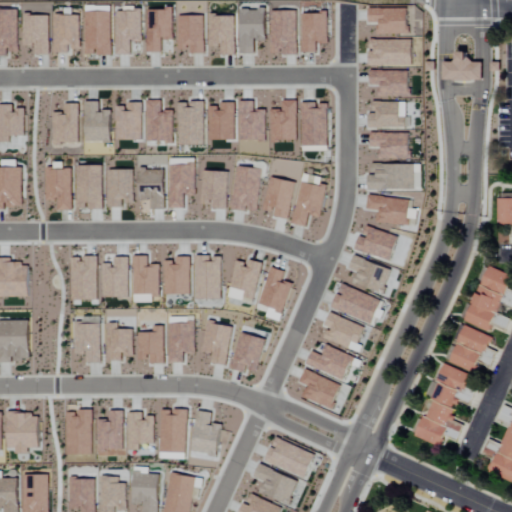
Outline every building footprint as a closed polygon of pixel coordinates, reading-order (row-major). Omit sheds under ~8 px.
[(410,34),(410,8),(370,9),(370,23),(380,23),(380,35),(410,34)] [(255,55),(256,42),(267,42),(268,10),(242,9),(241,54),(255,55)] [(20,10),(0,10),(0,56),(8,57),(8,53),(19,53),(20,10)] [(174,10),(148,10),(147,53),(162,53),(163,40),(173,41),(174,10)] [(143,43),(143,11),(117,12),(117,55),(132,55),(131,43),(143,43)] [(87,56),(113,55),(112,12),(86,13),(87,56)] [(298,55),(298,12),(272,12),(272,55),(298,55)] [(317,54),(318,44),(328,45),(329,14),(304,13),(303,53),(317,54)] [(81,15),(55,16),(56,54),(71,54),(71,51),(82,50),(81,15)] [(50,16),(24,17),(25,46),(36,46),(36,55),(51,55),(50,16)] [(206,17),(179,16),(179,50),(190,51),(189,54),(205,54),(206,17)] [(222,56),(236,56),(237,17),(210,16),(210,47),(222,47),(222,56)] [(370,65),(414,66),(414,41),(370,41),(370,65)] [(443,62),(443,79),(482,79),(482,61),(473,62),(467,57),(467,51),(458,51),(458,57),(453,62),(443,62)] [(490,60),(494,60),(500,60),(500,71),(494,71),(490,71),(490,60)] [(425,61),(435,61),(435,70),(425,70),(425,61)] [(410,97),(411,71),(371,70),(370,86),(380,86),(380,96),(410,97)] [(174,111),(163,111),(163,101),(148,101),(147,142),(173,143),(174,111)] [(272,142),(298,142),(297,101),(283,102),(283,110),(271,110),(272,142)] [(204,146),(205,103),(179,102),(179,146),(204,146)] [(240,141),(266,141),(266,110),(255,110),(255,102),(240,102),(240,141)] [(87,143),(112,143),(112,111),(100,111),(100,103),(86,103),(87,143)] [(143,103),(128,103),(128,107),(117,107),(116,141),(142,142),(143,103)] [(210,141),(235,141),(236,103),(221,103),(221,107),(210,107),(210,141)] [(80,104),(66,104),(65,113),(54,112),(54,143),(79,144),(80,104)] [(25,137),(26,107),(0,106),(0,143),(10,143),(10,136),(25,137)] [(399,107),(409,108),(408,138),(398,137),(399,107)] [(380,159),(411,159),(411,133),(372,133),(372,148),(380,148),(380,159)] [(196,197),(197,165),(171,165),(170,209),(185,209),(186,196),(196,197)] [(369,191),(413,190),(413,165),(376,165),(376,175),(368,175),(369,191)] [(104,166),(77,167),(78,210),(88,210),(88,211),(104,210),(104,166)] [(0,209),(24,209),(23,167),(0,168),(0,209)] [(264,171),(239,167),(232,210),(258,214),(264,171)] [(48,201),(59,201),(59,211),(73,211),(72,170),(47,171),(48,201)] [(124,208),(124,204),(134,204),(135,171),(109,170),(108,208),(124,208)] [(166,171),(140,171),(141,202),(152,202),(152,211),(166,211),(166,171)] [(212,210),(228,210),(229,172),(204,171),(202,205),(212,205),(212,210)] [(321,218),(328,187),(320,186),(322,178),(304,174),(293,225),(307,228),(309,216),(321,218)] [(296,182),(271,178),(266,211),(275,212),(275,218),(290,220),(296,182)] [(409,225),(410,199),(368,197),(368,210),(378,211),(378,224),(409,225)] [(400,238),(369,227),(365,238),(361,237),(356,249),(392,262),(400,238)] [(160,302),(160,265),(148,265),(149,257),(135,256),(134,301),(160,302)] [(222,300),(223,257),(197,256),(197,300),(222,300)] [(98,257),(83,257),(83,258),(73,258),(73,301),(99,301),(98,257)] [(191,258),(176,257),(176,261),(166,261),(165,296),(191,296),(191,258)] [(354,284),(385,294),(392,269),(354,257),(350,270),(357,273),(354,284)] [(129,299),(129,258),(116,258),(115,265),(104,264),(103,299),(129,299)] [(0,297),(30,297),(30,264),(13,264),(13,259),(0,259),(0,297)] [(254,304),(263,263),(248,260),(247,264),(237,262),(229,298),(254,304)] [(468,324),(491,332),(494,325),(507,330),(511,318),(495,313),(499,303),(511,307),(511,291),(510,290),(511,284),(511,275),(489,267),(468,324)] [(294,284),(283,281),(286,272),(272,268),(261,306),(285,313),(294,284)] [(374,325),(383,301),(342,285),(333,309),(374,325)] [(366,328),(330,314),(325,327),(329,328),(325,337),(357,350),(366,328)] [(0,321),(0,362),(31,362),(30,321),(0,321)] [(197,355),(196,321),(188,321),(188,324),(169,325),(171,365),(185,364),(184,355),(197,355)] [(203,353),(214,355),(212,364),(228,366),(233,326),(207,323),(203,353)] [(76,355),(88,355),(88,364),(102,364),(101,324),(76,325),(76,355)] [(119,330),(119,324),(108,324),(107,362),(124,362),(124,358),(134,358),(134,330),(119,330)] [(154,333),(139,334),(140,361),(150,361),(150,365),(166,365),(165,327),(154,327),(154,333)] [(451,363),(476,374),(481,364),(492,369),(499,353),(490,349),(494,339),(467,327),(451,363)] [(246,373),(247,370),(258,373),(267,340),(242,333),(232,369),(246,373)] [(308,366),(345,381),(355,358),(326,347),(322,356),(313,352),(308,366)] [(473,377),(445,365),(423,419),(424,419),(416,437),(442,448),(446,437),(458,441),(464,426),(451,421),(461,397),(464,399),(473,377)] [(342,386),(305,371),(300,383),(308,386),(303,398),(333,410),(342,386)] [(93,455),(93,410),(74,409),(74,405),(68,405),(67,454),(93,455)] [(511,409),(504,407),(498,422),(509,426),(502,445),(489,441),(484,456),(494,460),(490,473),(511,480),(511,409)] [(187,453),(188,410),(162,409),(161,452),(187,453)] [(124,450),(125,410),(110,410),(109,420),(99,420),(98,450),(124,450)] [(213,412),(198,411),(193,453),(218,456),(222,424),(211,423),(213,412)] [(16,454),(30,454),(29,448),(41,448),(40,412),(9,413),(9,448),(16,448),(16,454)] [(155,444),(155,414),(130,414),(129,450),(141,450),(141,443),(155,444)] [(266,460),(306,479),(317,455),(277,436),(266,460)] [(299,479),(260,464),(255,478),(264,482),(260,493),(290,504),(299,479)] [(159,511),(160,473),(134,473),(134,504),(144,504),(144,511),(159,511)] [(203,478),(171,473),(165,511),(191,511),(193,498),(200,499),(203,478)] [(50,511),(50,474),(24,475),(24,511),(50,511)] [(117,511),(118,511),(127,511),(128,483),(120,483),(120,477),(102,477),(101,511),(117,511)] [(19,511),(20,478),(0,478),(0,509),(5,510),(4,511),(19,511)] [(96,511),(96,478),(71,479),(72,509),(82,509),(82,511),(96,511)] [(241,511),(281,511),(283,508),(250,493),(241,511)]
